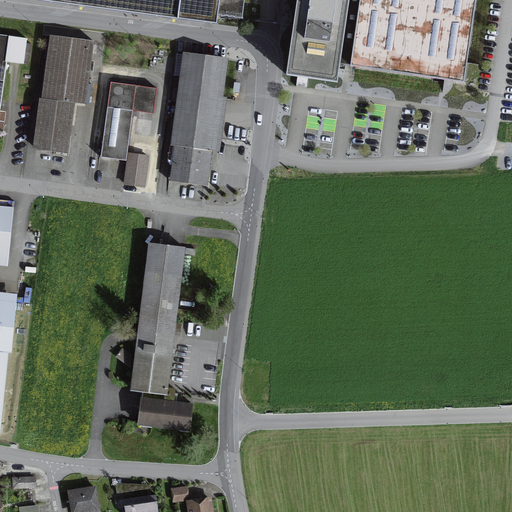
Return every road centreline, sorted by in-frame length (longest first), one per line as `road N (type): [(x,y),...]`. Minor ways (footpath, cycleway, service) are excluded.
road 1 (residential): [(0,6),(266,40),(251,216)]
road 2 (residential): [(227,421),(511,414)]
road 3 (residential): [(251,216),(0,182)]
road 4 (residential): [(251,216),(227,421)]
road 5 (residential): [(231,474),(52,467)]
